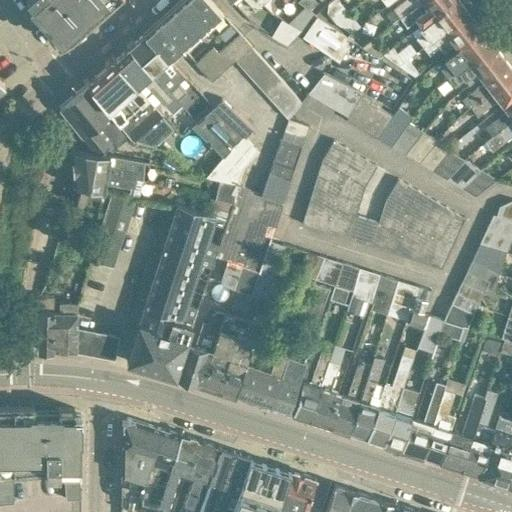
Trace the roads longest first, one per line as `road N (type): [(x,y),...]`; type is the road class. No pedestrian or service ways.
road 1 (tertiary): [(99,382),(511,504)]
road 2 (residential): [(99,382),(96,511)]
road 3 (residential): [(57,80),(148,0)]
